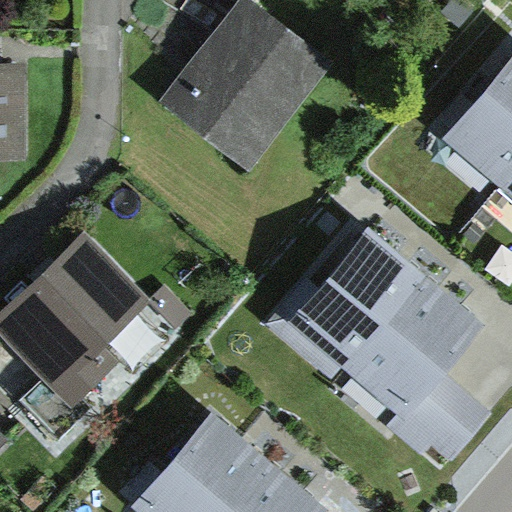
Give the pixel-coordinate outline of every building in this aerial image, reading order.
[(319,71),(246,6),(154,108),(228,173),(319,71)] [(511,70),(503,63),(441,133),(511,198),(511,70)] [(384,248),(350,220),(275,307),(396,410),(471,323),(427,286),(384,248)] [(142,286),(86,229),(3,310),(59,367),(142,286)] [(243,439),(212,413),(138,498),(155,511),(312,511),(319,504),(283,474),(243,439)]
